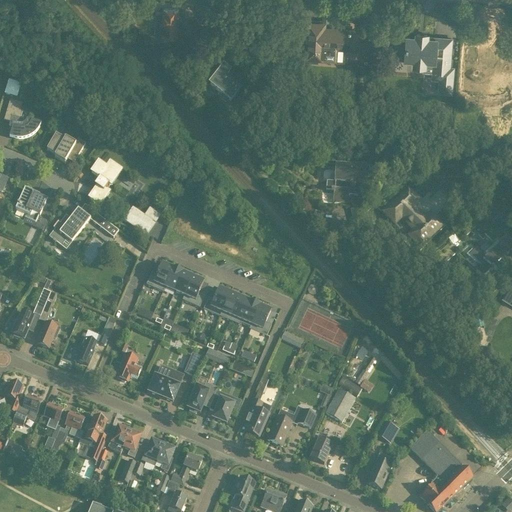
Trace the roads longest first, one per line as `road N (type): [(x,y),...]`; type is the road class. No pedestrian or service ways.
road 1 (residential): [(91,394),(155,249),(287,305),(227,449)]
road 2 (residential): [(511,413),(457,375),(362,279),(329,219)]
road 3 (residential): [(377,511),(227,449)]
road 4 (residential): [(227,449),(91,394)]
